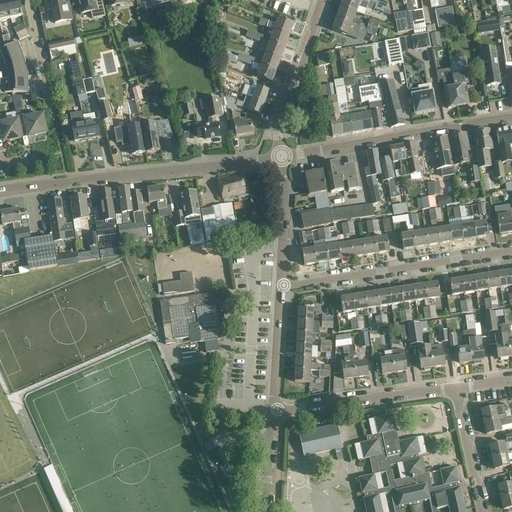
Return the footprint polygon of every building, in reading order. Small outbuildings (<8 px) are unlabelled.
[(7,3),(10,19),(22,17),(19,0),(7,3)] [(51,10),(54,24),(72,20),(69,7),(63,8),(61,0),(47,0),(45,1),(47,11),(51,10)] [(92,19),(105,16),(102,3),(95,5),(93,0),(78,0),(81,14),(90,12),(92,19)] [(367,3),(359,0),(343,0),(341,7),(355,12),(358,7),(366,9),(366,7),(390,16),(389,11),(383,9),(381,12),(374,9),(376,3),(368,0),(367,3)] [(381,12),(383,9),(389,11),(387,2),(380,0),(359,0),(367,3),(368,0),(376,3),(374,9),(381,12)] [(431,8),(438,7),(436,0),(429,0),(431,8)] [(0,21),(10,19),(7,3),(0,4),(0,21)] [(409,4),(405,5),(406,13),(411,12),(414,11),(413,4),(409,4)] [(438,29),(456,25),(452,6),(434,10),(438,29)] [(355,12),(341,7),(337,18),(358,26),(360,23),(361,23),(362,21),(353,18),(355,12)] [(412,23),(410,12),(403,14),(405,20),(395,22),(397,33),(413,30),(413,31),(414,31),(413,23),(412,23)] [(293,24),(278,18),(276,24),(268,22),(266,28),(274,30),(289,36),(293,24)] [(358,26),(337,18),(333,29),(347,35),(348,33),(363,38),(365,33),(368,26),(367,26),(367,27),(360,24),(361,23),(360,23),(358,26)] [(261,19),(259,25),(266,28),(268,22),(261,19)] [(368,26),(365,33),(375,37),(380,24),(370,20),(367,26),(368,26)] [(413,23),(414,31),(426,29),(424,21),(413,23)] [(19,41),(28,36),(25,30),(15,35),(19,41)] [(289,36),(274,30),(270,42),(285,48),(289,36)] [(245,37),(253,40),(254,36),(255,33),(248,31),(245,37)] [(254,36),(253,40),(261,43),(258,51),(265,54),(280,60),(285,48),(270,42),(262,40),(263,36),(255,33),(254,36)] [(433,48),(441,46),(439,33),(430,34),(433,48)] [(428,34),(411,37),(414,52),(431,49),(428,34)] [(129,47),(146,44),(144,36),(127,39),(129,47)] [(73,39),(48,44),(49,51),(74,46),(73,39)] [(402,63),(398,39),(398,40),(385,42),(389,66),(402,63)] [(0,51),(3,58),(5,64),(24,59),(20,50),(17,42),(0,50),(0,51)] [(487,84),(493,83),(499,82),(494,47),(481,49),(487,84)] [(230,69),(230,65),(228,54),(221,52),(223,66),(230,69)] [(316,67),(331,65),(330,53),(315,55),(316,67)] [(247,57),(239,54),(238,57),(237,60),(243,63),(244,63),(247,57)] [(255,59),(253,63),(276,71),(280,60),(265,54),(263,61),(255,58),(255,59)] [(252,66),(251,69),(259,71),(257,77),(272,83),(276,71),(253,63),(255,59),(247,57),(244,63),(252,66)] [(24,59),(5,64),(7,71),(8,78),(27,76),(27,75),(26,67),(24,59)] [(418,72),(425,71),(424,63),(417,59),(413,65),(417,68),(418,72)] [(86,95),(82,81),(78,63),(70,65),(77,97),(86,95)] [(452,77),(457,107),(469,105),(463,77),(466,77),(464,64),(450,66),(452,77)] [(227,72),(224,80),(236,85),(239,77),(227,72)] [(27,76),(8,78),(8,80),(9,86),(9,93),(28,94),(28,85),(27,76)] [(156,82),(154,76),(148,77),(149,84),(156,82)] [(457,107),(452,77),(443,79),(444,88),(447,109),(457,107)] [(82,81),(86,95),(94,93),(91,79),(82,81)] [(352,134),(348,111),(343,80),(334,81),(334,84),(343,135),(352,134)] [(404,124),(394,82),(365,87),(368,104),(369,104),(385,101),(386,110),(391,127),(404,124)] [(343,135),(334,84),(324,85),(326,98),(327,98),(329,106),(327,106),(332,137),(343,135)] [(247,97),(264,103),(268,91),(251,85),(247,97)] [(139,87),(131,90),(135,102),(143,99),(139,87)] [(419,88),(411,90),(412,96),(415,114),(435,111),(432,92),(420,94),(419,88)] [(16,111),(23,110),(20,95),(13,97),(16,111)] [(107,102),(105,102),(103,95),(97,97),(99,104),(98,104),(103,122),(112,119),(107,102)] [(219,100),(218,97),(204,99),(208,125),(203,125),(203,123),(195,125),(197,137),(204,136),(205,139),(220,137),(218,123),(216,123),(215,118),(222,117),(220,108),(227,107),(226,98),(226,99),(219,100)] [(260,114),(264,103),(247,97),(247,98),(246,97),(243,103),(225,97),(226,98),(227,107),(227,111),(233,110),(234,110),(236,106),(260,114)] [(370,113),(373,130),(383,128),(380,111),(386,110),(385,101),(369,104),(370,107),(370,113)] [(191,104),(182,105),(184,117),(193,115),(191,104)] [(348,111),(352,134),(373,130),(370,113),(370,107),(348,111)] [(245,120),(239,121),(239,118),(236,118),(235,111),(234,110),(233,110),(227,111),(227,112),(228,121),(233,120),(235,136),(252,133),(250,122),(246,122),(245,120)] [(74,141),(81,140),(81,143),(86,142),(86,139),(84,123),(81,112),(70,114),(72,125),(71,126),(74,141)] [(96,121),(95,121),(94,114),(82,116),(82,112),(81,112),(84,123),(86,139),(87,139),(88,141),(93,140),(93,138),(99,137),(96,121)] [(16,117),(21,139),(20,133),(27,132),(28,137),(46,133),(42,115),(32,117),(31,114),(16,117)] [(21,139),(16,117),(17,120),(7,123),(6,119),(0,120),(0,137),(2,137),(3,142),(21,139)] [(140,125),(145,152),(159,150),(157,139),(163,138),(162,130),(156,131),(154,122),(140,125)] [(145,152),(140,125),(122,128),(124,136),(121,137),(122,145),(129,144),(131,154),(145,152)] [(502,131),(496,132),(501,159),(511,158),(508,146),(511,145),(511,128),(507,130),(507,129),(502,130),(502,131)] [(489,129),(473,132),(479,168),(490,166),(488,150),(492,149),(489,129)] [(449,136),(454,165),(468,163),(464,144),(467,144),(465,133),(449,136)] [(454,173),(450,152),(447,136),(430,140),(436,170),(440,169),(441,176),(442,178),(455,175),(454,173)] [(407,165),(410,177),(421,175),(414,143),(403,145),(407,165)] [(407,165),(403,145),(390,148),(393,163),(399,162),(400,169),(399,170),(401,179),(410,177),(407,165)] [(381,175),(379,161),(377,151),(367,153),(370,168),(364,169),(368,185),(372,205),(380,203),(375,177),(381,176),(381,175)] [(390,159),(379,161),(381,175),(381,176),(382,182),(387,181),(390,199),(397,197),(394,179),(390,159)] [(338,162),(326,164),(331,193),(344,191),(343,190),(348,189),(348,192),(361,189),(357,164),(344,167),(343,164),(339,164),(338,162)] [(504,178),(502,164),(501,162),(492,164),(495,179),(504,178)] [(477,167),(466,169),(469,184),(480,182),(477,167)] [(322,169),(305,172),(309,196),(316,195),(317,204),(328,202),(322,169)] [(220,200),(249,196),(245,175),(217,179),(220,200)] [(124,225),(135,224),(130,194),(129,187),(119,189),(122,213),(124,225)] [(148,203),(157,202),(158,210),(166,209),(163,187),(146,189),(148,203)] [(103,222),(95,223),(97,237),(117,235),(116,227),(110,189),(98,191),(103,222)] [(176,227),(185,225),(201,223),(196,191),(180,193),(183,211),(173,213),(176,227)] [(130,194),(135,224),(118,227),(120,239),(125,238),(126,243),(147,240),(140,192),(130,194)] [(429,209),(436,208),(436,207),(435,200),(434,196),(427,197),(429,209)] [(85,197),(70,199),(74,230),(81,229),(79,219),(88,218),(85,197)] [(429,209),(427,197),(421,199),(423,210),(429,209)] [(444,206),(443,198),(435,200),(436,207),(444,206)] [(71,225),(63,226),(60,200),(49,201),(55,243),(74,240),(71,225)] [(317,212),(300,215),(303,230),(332,224),(332,223),(330,211),(328,202),(317,204),(315,204),(317,212)] [(212,212),(201,214),(206,242),(238,237),(234,217),(231,204),(211,207),(212,212)] [(484,204),(476,205),(478,216),(485,214),(484,204)] [(371,205),(366,206),(367,218),(375,217),(374,213),(372,208),(371,205)] [(8,211),(8,210),(7,209),(2,209),(1,211),(1,212),(3,225),(13,224),(17,248),(20,247),(20,250),(25,249),(29,271),(57,266),(52,236),(31,240),(29,228),(21,229),(20,223),(21,222),(19,209),(8,211)] [(336,210),(330,211),(332,223),(338,222),(336,210)] [(432,230),(425,231),(427,246),(439,244),(437,230),(435,221),(436,220),(434,210),(429,211),(432,230)] [(499,235),(500,235),(502,236),(505,236),(506,233),(511,232),(511,216),(511,213),(492,216),(494,226),(497,226),(499,235)] [(413,233),(412,226),(410,216),(404,217),(406,227),(407,227),(408,234),(401,235),(403,250),(415,248),(413,233)] [(389,219),(382,220),(384,232),(391,231),(389,219)] [(486,222),(473,224),(476,238),(488,237),(486,222)] [(473,224),(461,226),(464,240),(476,238),(473,224)] [(461,226),(449,228),(452,242),(464,240),(461,226)] [(449,228),(437,230),(439,244),(452,242),(449,228)] [(413,233),(415,248),(427,246),(425,231),(413,233)] [(96,233),(87,234),(89,247),(98,245),(96,233)] [(387,238),(374,240),(376,254),(389,252),(387,238)] [(374,240),(362,242),(364,256),(376,254),(374,240)] [(362,242),(350,243),(352,258),(364,256),(362,242)] [(350,243),(338,245),(340,260),(352,258),(350,243)] [(338,245),(326,247),(328,262),(340,260),(338,245)] [(326,247),(314,249),(316,264),(328,262),(326,247)] [(119,249),(107,251),(108,259),(120,257),(119,257),(119,249)] [(316,264),(314,249),(301,251),(304,266),(316,264)] [(5,257),(0,258),(1,264),(19,262),(18,255),(12,256),(12,254),(5,255),(5,257)] [(77,258),(57,261),(58,267),(78,263),(77,258)] [(500,289),(511,286),(511,283),(510,272),(498,274),(500,289)] [(163,296),(194,292),(191,273),(179,275),(180,281),(162,284),(163,296)] [(498,274),(486,276),(488,291),(500,289),(498,274)] [(486,276),(474,278),(476,292),(488,291),(486,276)] [(474,278),(462,280),(464,294),(476,292),(474,278)] [(464,294),(462,280),(449,282),(452,296),(464,294)] [(425,285),(427,300),(440,298),(438,283),(425,285)] [(427,300),(425,285),(413,287),(415,302),(424,301),(425,308),(423,309),(424,320),(430,319),(428,307),(427,300)] [(408,303),(415,302),(413,287),(401,289),(403,304),(405,312),(406,322),(412,322),(410,311),(409,311),(408,303)] [(391,306),(403,304),(401,289),(389,291),(391,306)] [(389,291),(377,293),(379,308),(391,306),(389,291)] [(377,293),(365,295),(367,310),(379,308),(377,293)] [(175,344),(174,340),(189,338),(187,326),(197,325),(198,333),(199,332),(201,343),(205,342),(206,353),(219,351),(217,341),(220,340),(219,330),(221,330),(216,294),(159,301),(165,345),(175,344)] [(365,295),(353,297),(355,312),(367,310),(365,295)] [(355,312),(353,297),(340,299),(343,313),(355,312)] [(465,301),(467,312),(477,311),(475,303),(471,304),(470,301),(465,301)] [(298,308),(298,321),(312,321),(313,309),(298,308)] [(321,322),(332,322),(333,312),(322,311),(321,322)] [(484,314),(484,315),(485,326),(487,333),(497,332),(494,312),(484,314)] [(298,321),(297,333),(312,334),(312,321),(298,321)] [(419,323),(407,325),(410,346),(422,344),(419,323)] [(507,359),(507,357),(509,357),(505,326),(500,327),(501,336),(495,337),(498,359),(500,358),(500,360),(507,359)] [(446,330),(438,331),(440,343),(448,342),(446,330)] [(467,337),(468,342),(470,363),(473,362),(474,364),(480,363),(480,361),(482,361),(479,339),(475,339),(473,331),(466,332),(467,337)] [(367,332),(358,333),(360,348),(369,347),(367,332)] [(464,348),(457,350),(459,364),(470,363),(468,342),(467,337),(466,332),(462,332),(464,348)] [(297,333),(296,345),(311,346),(312,334),(297,333)] [(355,352),(348,353),(348,348),(351,347),(349,335),(336,337),(335,349),(342,347),(343,355),(347,355),(348,357),(340,358),(343,380),(355,378),(352,357),(355,356),(355,352)] [(455,335),(448,336),(450,348),(457,347),(456,343),(455,335)] [(433,346),(431,336),(428,336),(429,346),(432,368),(444,366),(442,352),(441,345),(433,346)] [(310,359),(311,346),(296,345),(296,358),(310,359)] [(430,370),(429,368),(432,368),(429,346),(417,347),(420,369),(424,369),(424,371),(430,370)] [(391,351),(393,373),(405,371),(402,350),(391,351)] [(393,373),(391,351),(390,352),(384,353),(385,359),(380,360),(382,374),(393,373)] [(357,363),(357,356),(355,356),(352,357),(355,378),(367,376),(365,362),(357,363)] [(330,366),(310,365),(310,359),(296,358),(295,370),(310,371),(319,371),(319,372),(330,372),(330,366)] [(310,371),(295,370),(294,382),(309,383),(310,371)] [(484,423),(511,417),(510,411),(505,412),(503,406),(481,411),(484,423)] [(398,443),(392,415),(368,421),(371,437),(366,438),(367,442),(354,445),(357,461),(369,459),(373,475),(358,479),(361,494),(363,494),(364,498),(362,499),(365,511),(465,511),(460,487),(457,488),(457,483),(459,483),(455,467),(439,471),(443,487),(432,489),(428,473),(424,474),(421,459),(418,459),(417,455),(425,453),(421,437),(398,443)] [(486,434),(500,431),(511,428),(511,422),(511,417),(484,423),(484,425),(482,425),(484,432),(486,432),(486,434)] [(342,448),(337,425),(298,434),(304,457),(342,448)] [(492,458),(511,453),(511,434),(504,436),(506,442),(489,446),(490,448),(487,449),(489,457),(492,457),(492,458)] [(511,453),(492,458),(492,460),(490,460),(492,467),(494,467),(494,469),(509,466),(507,460),(511,458),(511,453)] [(71,511),(52,466),(44,470),(62,511),(71,511)] [(501,498),(511,495),(511,483),(498,486),(501,498)] [(503,510),(511,508),(511,495),(501,498),(503,510)]
